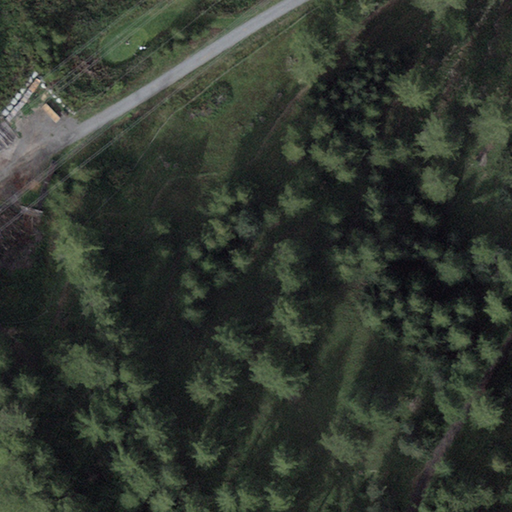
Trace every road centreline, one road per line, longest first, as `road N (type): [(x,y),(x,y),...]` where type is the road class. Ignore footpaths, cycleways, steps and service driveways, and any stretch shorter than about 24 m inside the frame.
road 1 (track): [(0,179),(296,0)]
road 2 (track): [(406,511),(511,316)]
